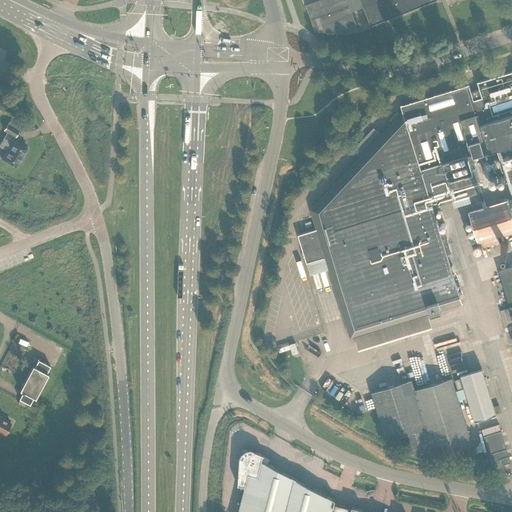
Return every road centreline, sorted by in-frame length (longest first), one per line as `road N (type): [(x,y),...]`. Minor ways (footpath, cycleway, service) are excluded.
road 1 (trunk): [(145,64),(144,511)]
road 2 (unclassified): [(127,511),(106,254),(90,197),(35,81)]
road 3 (trunk): [(178,511),(196,66)]
road 4 (unclassified): [(219,392),(279,122),(278,61)]
road 5 (unclassified): [(511,503),(369,472),(219,392)]
road 6 (tertiary): [(511,37),(399,65),(312,61)]
road 7 (unknown): [(333,363),(488,315)]
road 8 (trunk): [(0,5),(102,55),(145,64)]
road 9 (trunk): [(146,43),(91,32),(19,0)]
road 10 (unknown): [(296,247),(333,363)]
road 11 (unclassified): [(202,511),(219,392)]
